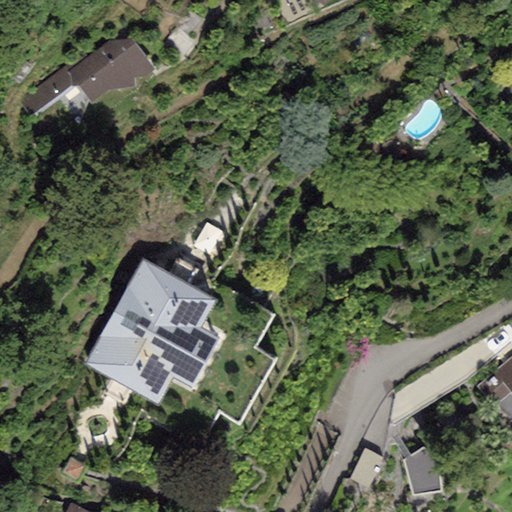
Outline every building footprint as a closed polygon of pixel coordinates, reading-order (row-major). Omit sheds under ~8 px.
[(311,0),(323,8),(338,0),(311,0)] [(153,73),(131,42),(106,45),(73,69),(71,71),(68,74),(70,87),(79,88),(92,106),(107,95),(133,92),(134,82),(144,81),(153,73)] [(67,66),(19,101),(30,118),(70,87),(68,74),(71,71),(67,66)] [(85,371),(157,411),(172,383),(193,394),(219,346),(199,335),(214,308),(142,268),(85,371)] [(511,356),(491,374),(511,399),(511,356)] [(423,452),(403,463),(412,501),(440,497),(433,462),(423,452)] [(355,486),(376,496),(391,464),(370,454),(355,486)]
